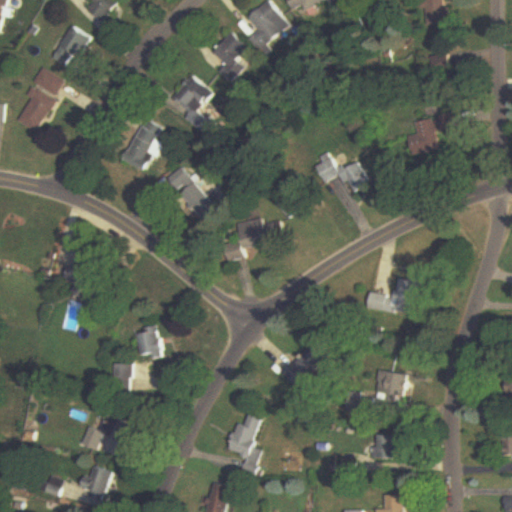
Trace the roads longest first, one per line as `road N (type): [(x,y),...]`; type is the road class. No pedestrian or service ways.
road 1 (residential): [(496,0),(498,185),(454,350),(451,511)]
road 2 (tertiary): [(511,182),(395,231),(247,330)]
road 3 (tertiary): [(247,330),(134,231),(66,191),(0,179)]
road 4 (residential): [(199,0),(136,71),(66,191)]
road 5 (residential): [(247,330),(159,511)]
